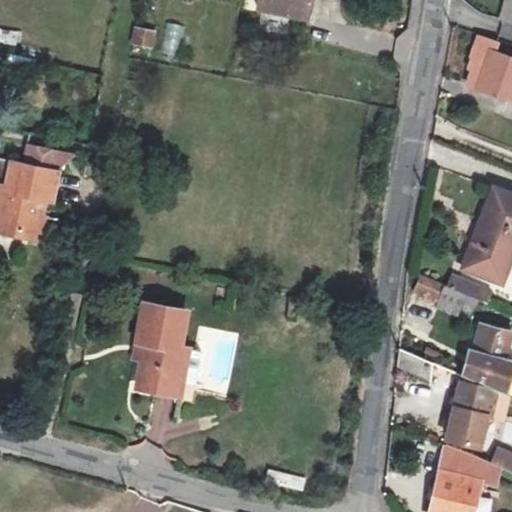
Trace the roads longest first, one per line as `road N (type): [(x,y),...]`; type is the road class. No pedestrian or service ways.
road 1 (residential): [(429,0),(351,511)]
road 2 (unclassified): [(0,437),(221,493)]
